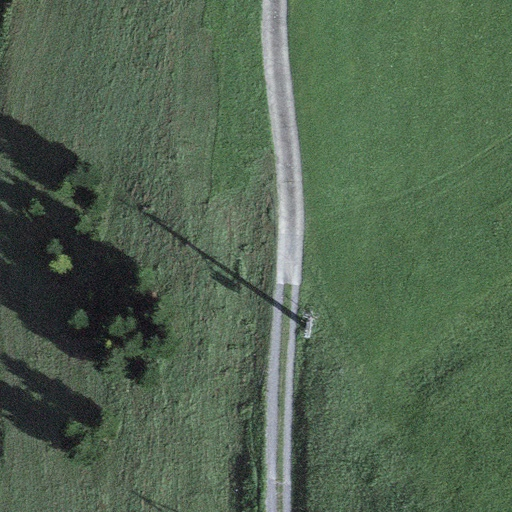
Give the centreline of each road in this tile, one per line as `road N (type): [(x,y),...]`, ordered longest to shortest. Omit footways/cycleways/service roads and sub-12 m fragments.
road 1 (track): [(275,0),(292,278)]
road 2 (track): [(292,278),(281,511)]
